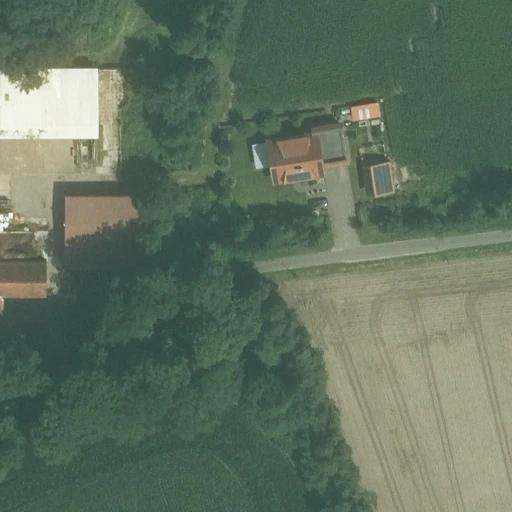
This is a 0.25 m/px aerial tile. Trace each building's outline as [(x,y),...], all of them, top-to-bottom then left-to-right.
[(97,70),(11,70),(0,69),(0,135),(97,135),(97,70)] [(385,101),(356,104),(358,118),(386,115),(385,101)] [(330,164),(351,161),(347,127),(326,129),(327,133),(330,164)] [(274,137),(278,179),(331,174),(330,164),(327,133),(274,137)] [(372,194),(399,192),(397,160),(369,162),(372,194)] [(150,196),(67,196),(67,267),(149,268),(150,196)] [(47,262),(0,262),(0,296),(3,296),(47,296),(47,262)]
